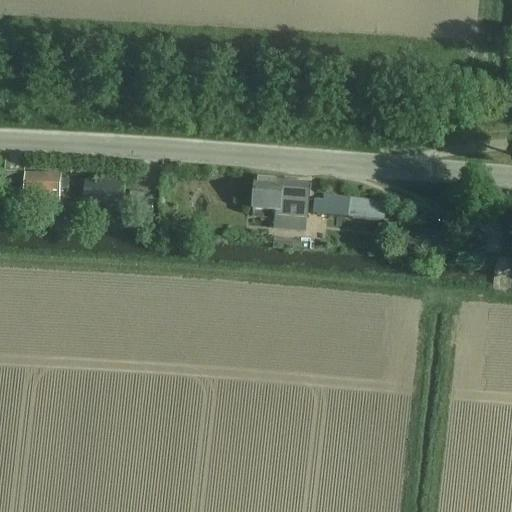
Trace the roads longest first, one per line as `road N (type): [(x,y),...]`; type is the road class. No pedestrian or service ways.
road 1 (tertiary): [(511,180),(0,142)]
road 2 (track): [(0,263),(511,300)]
road 3 (track): [(0,98),(482,125)]
